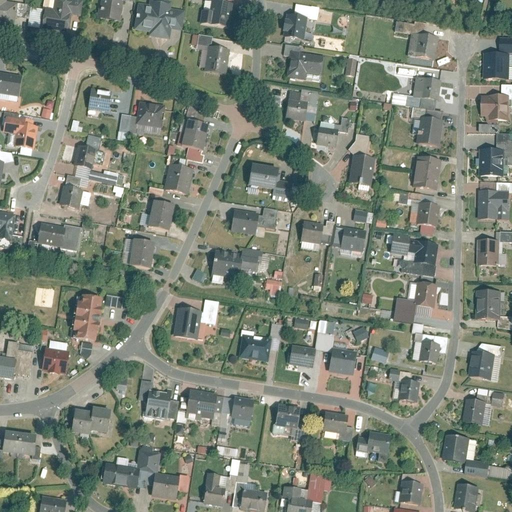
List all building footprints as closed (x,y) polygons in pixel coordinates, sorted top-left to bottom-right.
[(18,3),(6,1),(6,0),(0,0),(0,23),(15,26),(18,3)] [(62,0),(54,0),(53,11),(43,10),(40,30),(67,33),(70,16),(80,18),(83,0),(82,0),(69,0),(69,1),(62,0)] [(99,0),(97,17),(119,21),(123,0),(99,0)] [(162,0),(149,0),(149,5),(138,4),(134,30),(147,32),(147,37),(170,40),(171,30),(183,32),(186,10),(171,8),(172,1),(162,0)] [(202,10),(199,23),(228,28),(233,3),(213,0),(211,11),(202,10)] [(303,41),(307,20),(286,17),(282,38),(303,41)] [(413,56),(435,60),(439,38),(417,35),(413,56)] [(204,71),(225,74),(230,50),(209,47),(204,71)] [(304,80),(306,73),(322,76),(325,58),(291,52),(286,77),(304,80)] [(510,54),(485,54),(484,82),(510,82),(510,54)] [(350,58),(346,75),(355,78),(359,61),(350,58)] [(0,72),(0,94),(18,97),(21,76),(0,72)] [(423,78),(419,99),(438,102),(441,81),(423,78)] [(90,92),(88,110),(108,113),(111,93),(96,91),(96,92),(90,92)] [(482,117),(489,117),(489,122),(507,122),(508,96),(482,95),(482,117)] [(289,100),(286,119),(304,122),(307,103),(289,100)] [(165,106),(138,102),(135,125),(162,129),(165,106)] [(44,109),(43,118),(51,120),(53,110),(44,109)] [(3,132),(15,134),(13,147),(33,150),(37,127),(33,126),(34,122),(5,117),(3,132)] [(420,117),(415,143),(440,147),(444,121),(420,117)] [(188,120),(181,146),(202,151),(209,126),(188,120)] [(73,130),(82,133),(84,125),(76,122),(73,130)] [(329,147),(334,148),(337,130),(318,128),(316,145),(323,146),(322,152),(329,153),(329,147)] [(77,146),(72,166),(91,170),(96,150),(77,146)] [(480,150),(479,177),(504,177),(505,151),(480,150)] [(376,160),(353,156),(348,183),(371,187),(376,160)] [(417,156),(412,188),(437,192),(442,160),(417,156)] [(248,185),(275,189),(278,168),(252,164),(248,185)] [(170,165),(164,190),(186,196),(193,170),(170,165)] [(64,185),(59,205),(78,210),(83,190),(64,185)] [(122,198),(125,189),(117,187),(114,196),(122,198)] [(509,192),(478,192),(478,221),(506,221),(507,213),(509,213),(509,192)] [(174,206),(153,201),(147,227),(168,232),(174,206)] [(419,203),(416,225),(437,229),(441,207),(419,203)] [(230,232),(255,236),(259,214),(235,209),(230,232)] [(0,240),(12,242),(16,214),(0,211),(0,240)] [(373,224),(374,213),(356,211),(355,223),(373,224)] [(303,221),(300,242),(320,245),(323,224),(303,221)] [(41,224),(37,244),(62,249),(65,228),(41,224)] [(343,228),(340,250),(363,253),(366,232),(343,228)] [(407,253),(415,254),(414,263),(435,266),(438,244),(420,241),(420,238),(394,234),(394,236),(387,235),(386,244),(392,245),(391,254),(406,256),(407,253)] [(132,239),(128,266),(151,270),(155,243),(132,239)] [(500,241),(478,240),(477,266),(499,267),(500,241)] [(222,285),(223,277),(238,279),(242,255),(215,251),(210,283),(222,285)] [(197,270),(192,280),(202,285),(207,275),(197,270)] [(323,291),(323,275),(316,275),(315,291),(323,291)] [(280,298),(284,281),(269,278),(266,289),(272,291),(270,296),(280,298)] [(417,282),(413,305),(434,309),(438,285),(417,282)] [(502,291),(477,290),(476,320),(500,321),(502,291)] [(363,303),(373,305),(375,296),(364,294),(363,303)] [(130,300),(106,295),(104,306),(127,310),(130,300)] [(77,302),(71,339),(95,343),(103,299),(81,296),(80,303),(77,302)] [(172,336),(196,340),(201,312),(177,308),(172,336)] [(295,328),(310,331),(312,322),(297,319),(295,328)] [(366,328),(355,333),(359,343),(371,338),(366,328)] [(37,330),(35,341),(46,342),(48,332),(37,330)] [(242,335),(239,358),(267,363),(270,339),(242,335)] [(421,342),(419,361),(437,364),(440,345),(421,342)] [(11,343),(9,357),(23,360),(21,375),(31,377),(36,347),(11,343)] [(289,365),(311,369),(314,349),(292,345),(289,365)] [(332,347),(328,373),(353,377),(357,351),(332,347)] [(387,365),(391,352),(376,347),(372,359),(387,365)] [(45,348),(42,372),(65,376),(69,352),(45,348)] [(468,377),(491,381),(495,356),(473,352),(468,377)] [(0,377),(13,380),(15,361),(0,358),(0,377)] [(376,379),(380,369),(368,365),(364,375),(376,379)] [(129,380),(120,379),(119,391),(128,392),(129,380)] [(401,381),(398,400),(417,403),(420,384),(401,381)] [(166,392),(148,390),(144,416),(167,419),(172,390),(167,389),(166,392)] [(190,389),(185,419),(200,421),(200,418),(212,420),(217,394),(190,389)] [(481,389),(479,400),(490,402),(492,391),(481,389)] [(495,407),(507,408),(508,394),(496,393),(495,407)] [(234,397),(231,418),(250,421),(253,399),(234,397)] [(482,427),(486,403),(467,400),(463,423),(482,427)] [(278,405),(275,426),(297,429),(300,408),(278,405)] [(77,410),(72,434),(90,437),(91,432),(107,434),(111,410),(93,407),(92,413),(77,410)] [(319,431),(345,435),(348,416),(322,412),(319,431)] [(3,453),(17,454),(20,433),(5,431),(3,453)] [(369,432),(366,452),(387,455),(390,435),(369,432)] [(20,433),(17,454),(32,456),(35,435),(20,433)] [(446,436),(442,461),(466,464),(470,439),(446,436)] [(238,458),(239,450),(219,447),(218,455),(238,458)] [(370,453),(369,459),(380,461),(381,455),(370,453)] [(238,477),(242,461),(234,460),(231,475),(238,477)] [(105,464),(102,484),(136,489),(139,469),(105,464)] [(250,484),(251,465),(240,464),(239,483),(250,484)] [(155,473),(151,497),(175,501),(179,476),(155,473)] [(203,504),(222,507),(225,489),(218,488),(220,476),(208,473),(203,504)] [(401,481),(397,503),(419,507),(423,485),(401,481)] [(476,511),(480,488),(458,484),(454,510),(469,511),(476,511)] [(243,489),(240,511),(248,511),(263,511),(267,493),(243,489)] [(40,511),(64,511),(65,501),(42,498),(40,511)] [(289,498),(286,511),(310,511),(312,502),(289,498)] [(197,511),(199,502),(190,501),(188,511),(197,511)]
